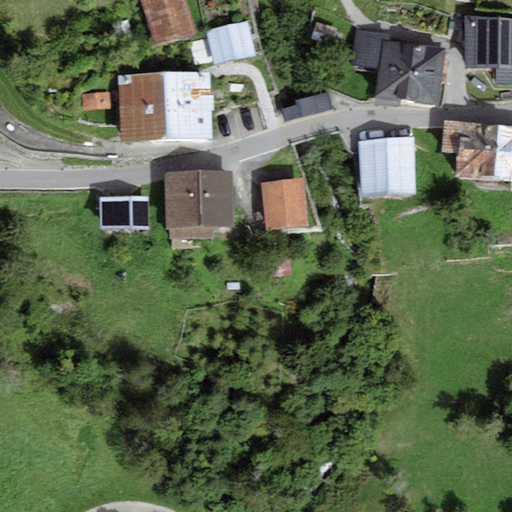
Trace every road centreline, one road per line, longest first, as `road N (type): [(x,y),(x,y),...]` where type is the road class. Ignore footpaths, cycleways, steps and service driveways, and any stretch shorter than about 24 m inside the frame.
road 1 (unclassified): [(511,112),(351,119),(158,171),(0,179)]
road 2 (track): [(0,80),(24,113),(62,133),(128,151),(221,155)]
